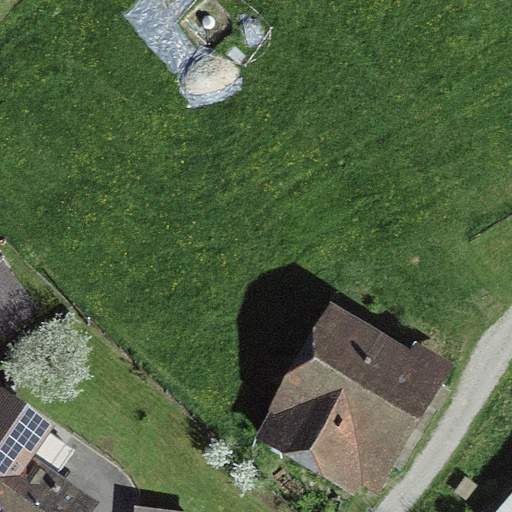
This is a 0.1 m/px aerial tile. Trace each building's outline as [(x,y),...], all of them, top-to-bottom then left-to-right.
[(4,272),(0,275),(0,338),(34,314),(4,272)] [(419,425),(442,385),(340,327),(317,367),(419,425)] [(359,449),(393,469),(419,425),(317,367),(276,435),(344,475),(359,449)] [(0,511),(87,511),(90,509),(51,481),(73,450),(1,398),(0,400),(0,511)] [(511,511),(511,495),(498,511),(511,511)]
